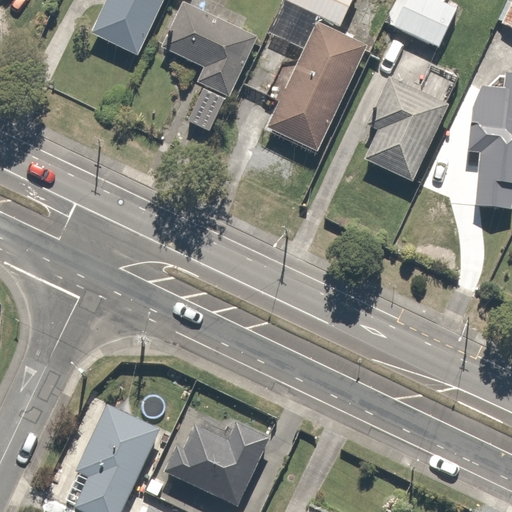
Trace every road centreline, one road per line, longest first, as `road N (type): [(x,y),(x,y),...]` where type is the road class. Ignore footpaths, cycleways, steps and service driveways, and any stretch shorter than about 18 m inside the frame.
road 1 (secondary): [(511,471),(93,269)]
road 2 (secondary): [(118,210),(511,395)]
road 3 (residential): [(0,465),(93,269)]
road 4 (secondary): [(0,156),(118,210)]
